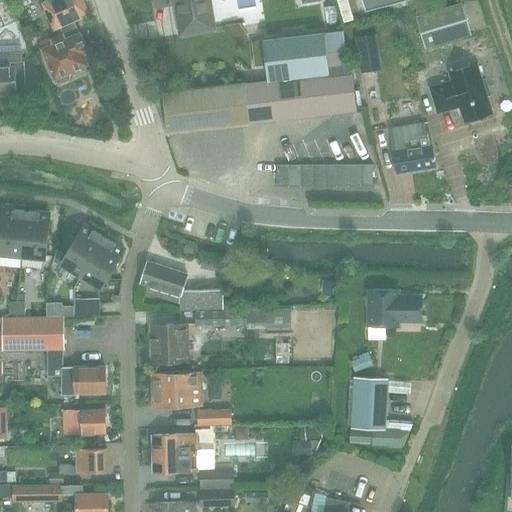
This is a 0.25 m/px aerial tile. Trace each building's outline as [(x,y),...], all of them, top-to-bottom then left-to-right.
[(64,33),(51,39),(50,38),(40,42),(42,48),(56,79),(60,78),(64,80),(70,78),(71,73),(89,65),(84,53),(89,51),(81,32),(80,33),(75,21),(89,14),(83,0),(48,0),(42,3),(55,31),(61,28),(64,33)] [(182,34),(214,29),(209,0),(156,0),(157,5),(177,2),(182,34)] [(364,0),(367,11),(407,0),(364,0)] [(426,49),(428,48),(471,35),(466,18),(462,3),(416,17),(426,49)] [(239,23),(226,25),(243,44),(250,39),(239,23)] [(270,80),(254,82),(259,122),(358,111),(353,70),(349,71),(344,31),(265,40),(266,47),(252,48),(254,68),(268,66),(270,80)] [(377,33),(355,36),(361,72),(382,69),(377,33)] [(0,94),(18,93),(17,86),(27,86),(26,61),(23,61),(22,54),(12,54),(0,54),(0,94)] [(451,80),(430,87),(438,114),(441,113),(460,107),(464,122),(494,113),(478,63),(459,69),(449,72),(451,80)] [(164,93),(169,133),(259,122),(254,82),(164,93)] [(434,167),(429,132),(424,133),(423,122),(392,127),(399,172),(434,167)] [(354,162),(342,163),(343,185),(355,184),(354,162)] [(366,162),(354,162),(355,184),(367,184),(366,162)] [(330,163),(318,164),(319,186),(331,185),(330,163)] [(342,163),(330,163),(331,185),(343,185),(342,163)] [(306,164),(294,165),(295,187),(307,186),(306,164)] [(318,164),(306,164),(307,186),(319,186),(318,164)] [(282,165),(270,166),(271,188),(283,187),(282,165)] [(294,165),(282,165),(283,187),(295,187),(294,165)] [(3,211),(0,248),(0,257),(0,259),(0,266),(21,268),(22,260),(24,260),(29,213),(3,211)] [(29,213),(24,260),(48,262),(53,215),(29,213)] [(58,250),(54,261),(62,266),(61,267),(83,280),(107,240),(86,227),(68,256),(58,250)] [(107,240),(83,280),(103,293),(128,252),(107,240)] [(149,261),(142,283),(149,285),(149,286),(159,289),(163,290),(161,296),(180,302),(181,310),(196,310),(196,312),(196,325),(248,324),(247,310),(224,311),(224,289),(183,290),(189,274),(149,261)] [(323,281),(322,294),(334,295),(334,282),(323,281)] [(399,321),(422,321),(423,296),(400,296),(400,290),(370,289),(369,326),(399,327),(399,321)] [(100,299),(75,299),(75,306),(75,309),(75,315),(100,315),(100,299)] [(25,302),(9,302),(9,315),(25,315),(25,302)] [(75,306),(63,306),(62,315),(75,315),(75,309),(75,306)] [(292,308),(266,309),(266,322),(292,322),(292,308)] [(4,350),(64,349),(64,317),(0,317),(0,346),(4,347),(4,350)] [(190,361),(189,324),(152,324),(153,362),(190,361)] [(370,354),(351,361),(355,372),(374,365),(370,354)] [(75,368),(65,368),(62,368),(62,396),(76,396),(76,393),(107,393),(107,367),(75,367),(75,368)] [(204,405),(203,371),(153,373),(154,407),(204,405)] [(355,378),(352,426),(351,443),(371,444),(372,431),(374,431),(373,446),(392,447),(393,428),(386,428),(389,380),(355,378)] [(0,445),(7,445),(7,439),(8,439),(8,429),(8,407),(0,407),(0,445)] [(233,424),(232,409),(199,410),(200,425),(233,424)] [(65,410),(65,434),(85,434),(107,434),(107,410),(65,410)] [(322,425),(305,425),(306,438),(322,438),(322,425)] [(200,471),(199,434),(153,435),(154,471),(200,471)] [(311,440),(293,441),(294,455),(311,454),(311,453),(311,443),(311,440)] [(0,446),(0,484),(12,485),(12,472),(5,472),(5,447),(0,446)] [(61,473),(51,473),(50,484),(64,484),(64,473),(77,473),(85,473),(108,472),(107,449),(85,449),(77,449),(77,467),(73,467),(73,465),(61,465),(61,473)] [(203,489),(235,488),(234,470),(202,471),(203,489)] [(16,485),(13,485),(14,497),(14,501),(64,501),(64,497),(64,495),(77,495),(77,511),(108,511),(108,493),(84,494),(84,485),(62,485),(49,485),(16,485)] [(0,486),(0,498),(12,498),(12,497),(11,486),(0,486)] [(201,490),(201,505),(201,507),(236,506),(235,489),(201,490)] [(323,511),(348,511),(350,502),(327,498),(326,497),(323,511)] [(157,504),(156,511),(195,511),(196,503),(157,504)]
